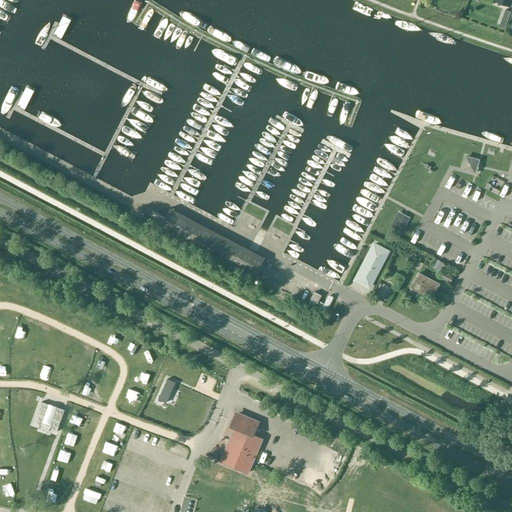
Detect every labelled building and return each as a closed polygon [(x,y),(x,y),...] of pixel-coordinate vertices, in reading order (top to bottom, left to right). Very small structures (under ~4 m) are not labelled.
[(478,160),(465,157),(462,169),(475,173),(478,160)] [(170,208),(165,218),(152,211),(147,222),(254,278),(265,257),(170,208)] [(387,251),(374,244),(355,280),(369,287),(387,251)] [(439,272),(444,263),(436,260),(432,269),(439,272)] [(433,293),(438,284),(418,273),(411,287),(426,295),(429,290),(433,293)] [(321,296),(314,292),(307,304),(314,308),(321,296)] [(333,298),(328,295),(324,304),(319,301),(315,310),(324,315),(333,298)] [(49,429),(56,432),(64,410),(41,402),(33,424),(41,426),(40,429),(48,431),(49,429)] [(258,424),(235,414),(230,426),(234,428),(227,446),(229,447),(227,450),(225,449),(220,461),(247,473),(262,439),(253,435),(258,424)]
